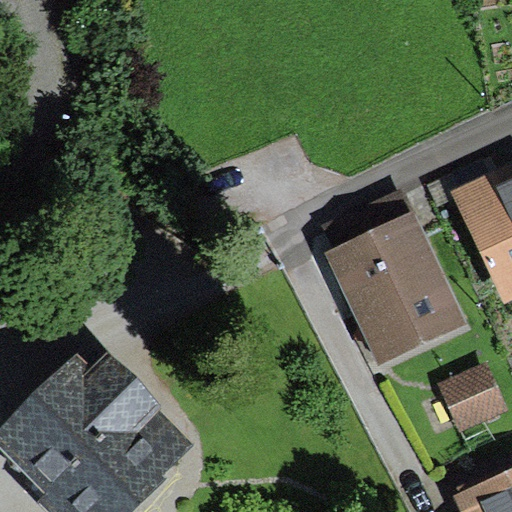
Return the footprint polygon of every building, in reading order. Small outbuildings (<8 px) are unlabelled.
[(453,177),(508,294),(511,291),(511,186),(507,176),(491,183),(482,163),(453,177)] [(454,321),(397,198),(332,229),(345,256),(337,260),(359,307),(368,303),(391,351),(454,321)] [(449,389),(463,422),(495,407),(481,375),(449,389)] [(13,443),(19,460),(34,465),(81,511),(95,511),(119,490),(126,498),(147,485),(160,465),(152,457),(167,443),(105,377),(72,409),(61,397),(13,443)] [(459,491),(468,511),(511,511),(511,481),(508,483),(503,471),(459,491)]
